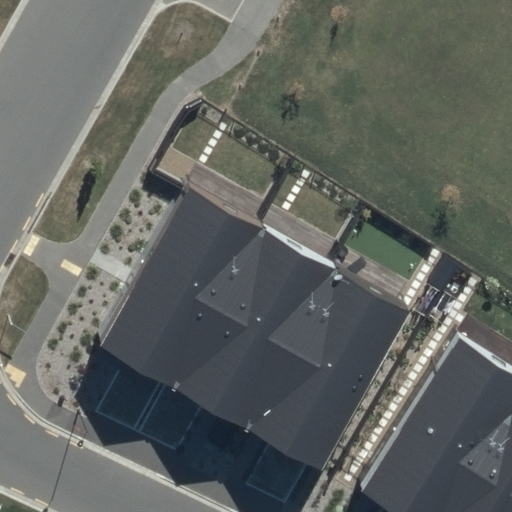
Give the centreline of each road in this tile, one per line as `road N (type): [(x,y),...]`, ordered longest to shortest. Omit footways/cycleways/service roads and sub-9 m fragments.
road 1 (residential): [(89,0),(0,157)]
road 2 (residential): [(0,439),(162,511)]
